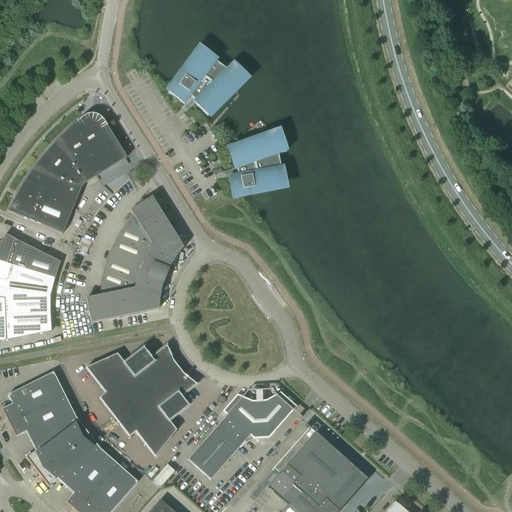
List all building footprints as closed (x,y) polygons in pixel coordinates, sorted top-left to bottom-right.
[(231,88),(244,75),(232,63),(226,70),(216,62),(217,61),(201,49),(168,93),(184,105),(190,97),(195,101),(194,102),(208,116),(234,91),(231,88)] [(78,121),(61,136),(46,153),(32,171),(23,184),(15,198),(7,212),(62,235),(81,188),(84,185),(126,158),(107,127),(106,127),(103,122),(101,119),(98,116),(90,115),(86,116),(83,118),(80,120),(78,121)] [(267,187),(285,183),(282,167),(280,167),(278,155),(287,152),(280,133),(228,151),(235,170),(236,170),(237,176),(228,177),(232,197),(268,190),(267,187)] [(132,182),(139,178),(134,171),(128,175),(132,182)] [(130,211),(132,216),(125,226),(118,237),(112,248),(107,260),(104,272),(101,284),(99,297),(86,299),(91,324),(106,321),(158,310),(159,301),(160,292),(162,283),(161,282),(162,279),(165,280),(167,275),(164,274),(165,271),(167,271),(172,263),(177,256),(183,249),(159,211),(151,198),(130,211)] [(0,243),(0,263),(54,280),(60,263),(5,235),(1,244),(0,243)] [(54,280),(0,263),(0,290),(50,297),(54,280)] [(0,316),(50,315),(50,297),(0,290),(0,316)] [(0,342),(51,332),(50,315),(0,316),(0,342)] [(114,418),(178,369),(173,362),(166,347),(150,359),(143,350),(124,364),(117,355),(85,369),(105,394),(99,399),(114,418)] [(178,369),(114,418),(129,438),(135,433),(155,458),(176,431),(169,422),(188,407),(180,398),(196,385),(183,375),(178,369)] [(75,418),(53,373),(7,396),(12,405),(1,410),(15,438),(26,432),(30,442),(75,418)] [(296,408),(280,393),(266,401),(252,402),(238,396),(217,419),(221,422),(187,461),(210,481),(250,436),(253,440),(268,439),(296,408)] [(75,418),(30,442),(35,452),(26,459),(47,487),(57,480),(65,487),(100,450),(75,418)] [(274,469),(280,474),(268,488),(287,505),(281,511),(338,511),(341,509),(327,497),(337,487),(337,488),(343,481),(342,481),(354,467),(322,439),(322,440),(305,425),(305,426),(308,429),(273,469),(274,469)] [(111,511),(137,483),(100,450),(65,487),(73,494),(65,503),(75,511),(111,511)] [(152,482),(160,489),(174,472),(167,466),(152,482)] [(171,511),(159,501),(149,511),(171,511)] [(405,511),(394,502),(389,508),(385,511),(405,511)]
